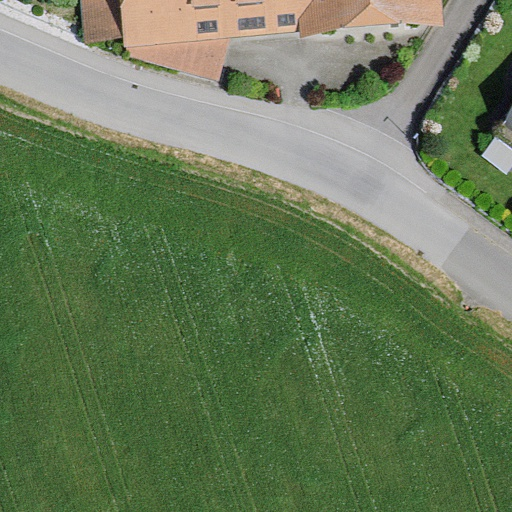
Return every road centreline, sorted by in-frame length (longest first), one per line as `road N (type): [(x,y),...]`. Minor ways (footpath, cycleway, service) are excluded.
road 1 (residential): [(0,41),(94,83),(355,175)]
road 2 (residential): [(472,0),(355,175)]
road 3 (residential): [(355,175),(511,297)]
